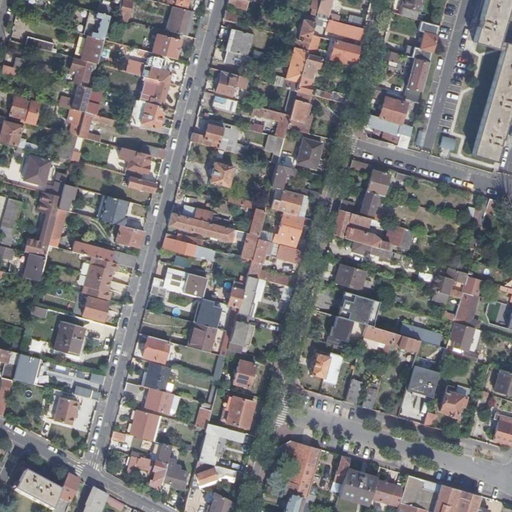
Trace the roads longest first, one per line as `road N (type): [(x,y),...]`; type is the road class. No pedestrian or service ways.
road 1 (residential): [(89,474),(219,0)]
road 2 (residential): [(345,142),(274,408)]
road 3 (residential): [(274,408),(511,486)]
road 4 (residential): [(511,190),(345,142)]
road 5 (residential): [(383,0),(345,142)]
